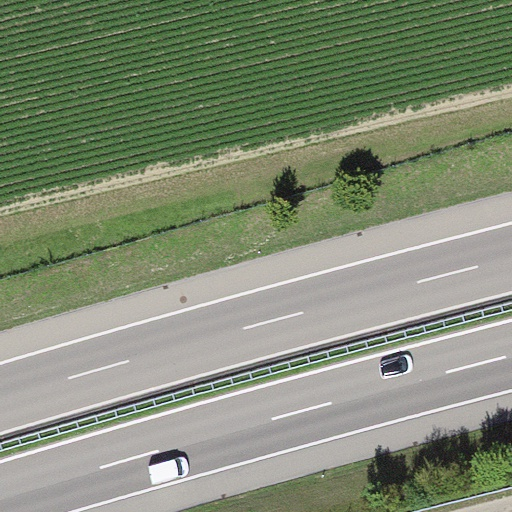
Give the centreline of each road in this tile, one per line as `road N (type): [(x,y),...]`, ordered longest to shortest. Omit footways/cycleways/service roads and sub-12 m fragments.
road 1 (motorway): [(0,499),(511,356)]
road 2 (motorway): [(511,259),(0,400)]
